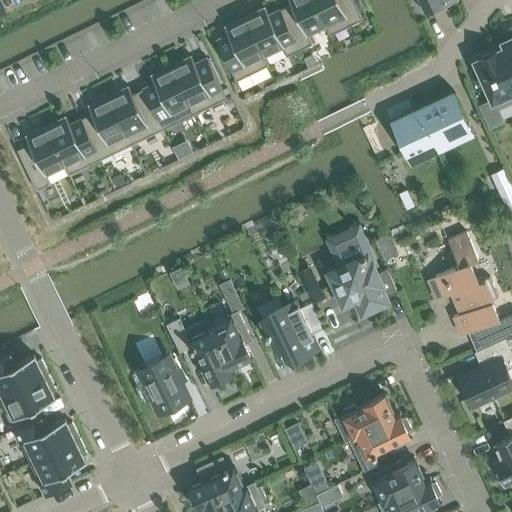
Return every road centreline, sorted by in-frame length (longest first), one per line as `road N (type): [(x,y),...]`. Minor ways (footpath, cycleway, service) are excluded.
road 1 (residential): [(129,482),(395,346),(475,511)]
road 2 (residential): [(129,482),(0,207)]
road 3 (residential): [(211,0),(0,103)]
road 4 (residential): [(369,105),(441,73),(494,0)]
